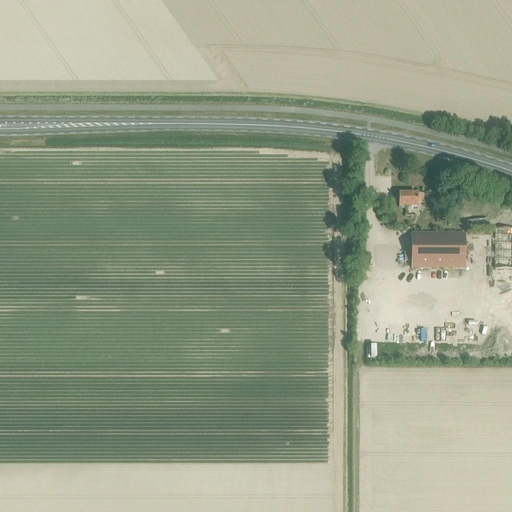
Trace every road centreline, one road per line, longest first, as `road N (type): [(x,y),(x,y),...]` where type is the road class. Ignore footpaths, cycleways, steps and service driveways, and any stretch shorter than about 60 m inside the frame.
road 1 (primary): [(511,171),(327,130),(157,124)]
road 2 (primary): [(0,132),(157,124)]
road 3 (primary): [(157,124),(0,119)]
